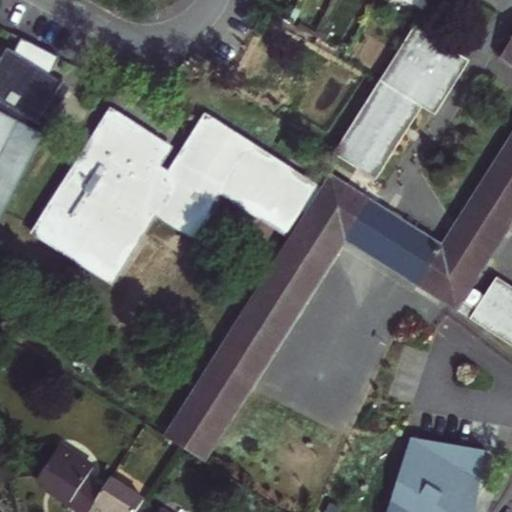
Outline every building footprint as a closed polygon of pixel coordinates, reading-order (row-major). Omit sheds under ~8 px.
[(406,0),(424,9),(429,0),(406,0)] [(412,27),(379,81),(335,152),(373,177),(418,105),(432,113),(465,61),(412,27)] [(459,302),(511,217),(511,35),(499,57),(511,65),(511,129),(440,244),(414,285),(511,345),(511,290),(494,279),(473,311),(459,302)] [(0,213),(39,139),(22,131),(28,119),(35,124),(40,115),(47,120),(66,88),(47,73),(54,56),(18,41),(11,54),(5,50),(0,57),(0,213)] [(342,238),(367,198),(329,173),(319,189),(315,196),(208,129),(173,182),(158,173),(162,166),(172,150),(108,109),(30,230),(107,280),(152,211),(191,236),(220,192),(289,236),(162,436),(201,461),(342,238)] [(315,196),(319,189),(206,117),(170,172),(162,166),(158,173),(173,182),(208,129),(315,196)] [(440,244),(367,198),(342,238),(414,285),(440,244)] [(101,348),(85,340),(77,356),(93,364),(101,348)] [(472,511),(482,451),(410,438),(406,448),(410,451),(403,462),(411,467),(389,502),(396,507),(392,511),(472,511)] [(61,447),(38,481),(54,491),(51,496),(76,511),(89,511),(104,488),(87,477),(93,467),(61,447)] [(144,500),(111,479),(104,488),(89,511),(135,511),(137,510),(144,500)]
